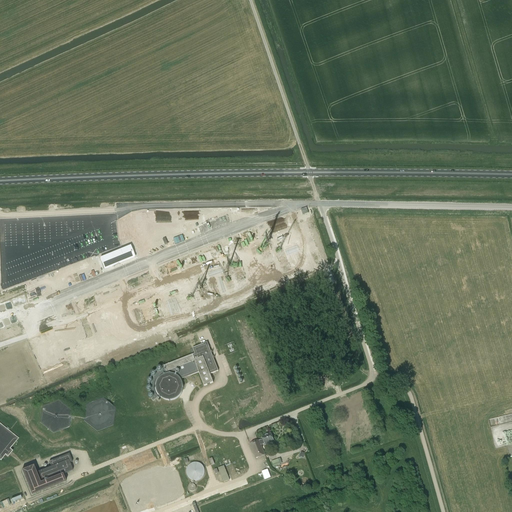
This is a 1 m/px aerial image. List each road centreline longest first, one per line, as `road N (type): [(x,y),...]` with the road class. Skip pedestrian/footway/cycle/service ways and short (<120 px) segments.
road 1 (primary): [(511,174),(0,181)]
road 2 (unknown): [(0,317),(22,309),(60,324),(178,277)]
road 3 (unclassified): [(442,511),(408,392),(392,380),(371,381)]
